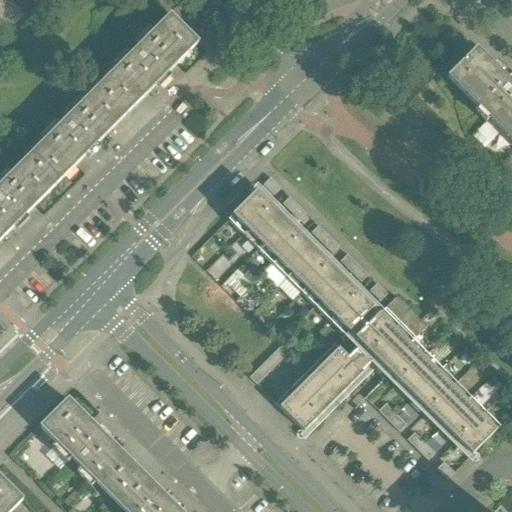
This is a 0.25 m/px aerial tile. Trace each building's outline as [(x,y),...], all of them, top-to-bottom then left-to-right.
[(30,0),(27,0),(20,7),(28,16),(37,7),(30,0)] [(169,17),(58,128),(0,186),(0,241),(197,45),(169,17)] [(448,80),(511,144),(511,86),(477,51),(475,50),(446,79),(447,80),(448,80)] [(270,179),(263,186),(273,197),(280,190),(270,179)] [(372,310),(285,223),(256,193),(227,222),(344,338),(372,310)] [(282,205),(292,216),(299,209),(289,198),(282,205)] [(299,209),(292,216),(303,226),(310,219),(299,209)] [(310,234),(321,245),(328,237),(318,227),(310,234)] [(328,237),(321,245),(331,255),(338,248),(328,237)] [(339,263),(350,273),(357,266),(347,256),(339,263)] [(357,266),(350,273),(360,284),(367,277),(357,266)] [(233,290),(240,297),(251,286),(244,279),(235,289),(227,281),(223,285),(230,293),(233,290)] [(369,292),(379,303),(386,296),(376,285),(369,292)] [(456,442),(471,457),(479,448),(499,429),(485,415),(412,342),(426,328),(396,298),(354,340),(398,385),(413,399),(427,414),(441,428),(456,442)] [(252,314),(255,311),(255,307),(252,304),(248,305),(245,308),(245,312),(248,314),(252,314)] [(303,434),(362,374),(361,373),(369,365),(355,351),(347,360),(334,346),(275,405),(303,434)] [(249,379),(256,386),(287,355),(279,348),(249,379)] [(39,429),(122,511),(178,511),(67,401),(51,416),(39,429)] [(378,413),(388,423),(395,416),(385,406),(378,413)] [(395,416),(388,423),(398,434),(405,426),(395,416)] [(406,442),(417,452),(424,445),(413,434),(406,442)] [(424,445),(417,452),(427,462),(434,455),(424,445)] [(443,464),(436,471),(446,481),(453,474),(443,464)] [(0,479),(0,511),(11,511),(22,502),(0,479)]
